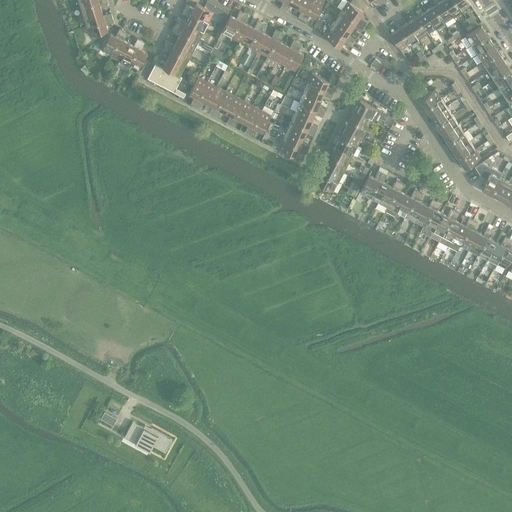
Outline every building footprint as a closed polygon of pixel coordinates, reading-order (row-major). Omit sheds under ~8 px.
[(107,0),(100,0),(81,6),(84,16),(102,10),(100,5),(108,3),(107,0)] [(283,0),(284,0),(280,8),(284,10),(289,0),(283,0)] [(289,0),(284,10),(289,12),(292,5),(297,7),(301,0),(289,0)] [(301,0),(297,7),(302,10),(298,17),(302,19),(312,0),(301,0)] [(323,0),(312,0),(302,19),(307,22),(310,14),(316,17),(325,0),(323,0)] [(443,0),(434,6),(444,21),(453,16),(443,0)] [(454,0),(442,0),(443,0),(453,16),(461,10),(454,0)] [(467,0),(454,0),(461,10),(470,4),(467,0)] [(348,1),(342,10),(364,25),(367,21),(360,17),(363,12),(348,1)] [(186,4),(184,9),(208,21),(213,12),(197,3),(194,8),(186,4)] [(434,6),(425,11),(436,27),(444,21),(434,6)] [(208,21),(184,9),(182,13),(189,17),(187,22),(204,30),(208,21)] [(102,10),(84,16),(87,26),(113,17),(111,13),(103,15),(102,10)] [(342,10),(336,19),(352,29),(355,25),(362,29),(364,25),(342,10)] [(222,32),(231,37),(244,13),(240,11),(236,18),(231,15),(222,32)] [(425,11),(417,17),(427,33),(436,27),(425,11)] [(244,13),(231,37),(240,42),(249,25),(244,22),(248,15),(244,13)] [(113,17),(87,26),(90,36),(108,30),(106,25),(114,22),(113,17)] [(417,17),(408,22),(419,38),(427,33),(417,17)] [(336,19),(330,27),(353,42),(356,38),(349,34),(352,29),(336,19)] [(249,25),(240,42),(249,46),(262,22),(258,20),(254,27),(249,25)] [(177,22),(175,27),(199,39),(204,30),(187,22),(184,26),(177,22)] [(262,22),(249,46),(258,51),(267,35),(262,32),(266,25),(262,22)] [(408,22),(400,28),(410,44),(419,38),(408,22)] [(466,36),(471,45),(487,35),(481,26),(466,36)] [(199,39),(175,27),(173,31),(180,35),(177,40),(194,48),(199,39)] [(353,42),(330,27),(324,36),(340,46),(343,41),(350,46),(353,42)] [(102,50),(111,55),(124,31),(120,28),(116,36),(110,33),(102,50)] [(410,44),(400,28),(391,34),(401,50),(410,44)] [(267,35),(258,51),(267,56),(280,32),(276,30),(272,37),(267,35)] [(124,31),(111,55),(120,59),(129,43),(124,40),(128,33),(124,31)] [(280,32),(267,56),(276,61),(285,44),(280,42),(284,34),(280,32)] [(487,35),(471,45),(477,54),(493,43),(487,35)] [(129,43),(120,59),(129,64),(142,40),(138,38),(134,45),(129,43)] [(285,44),(276,61),(285,65),(298,41),(294,39),(290,47),(285,44)] [(142,40),(129,64),(137,69),(139,69),(148,53),(142,50),(146,42),(142,40)] [(168,40),(165,45),(189,57),(194,48),(177,40),(175,44),(168,40)] [(298,41),(285,65),(295,70),(304,54),(298,51),(302,44),(298,41)] [(493,43),(477,54),(483,62),(499,52),(493,43)] [(189,57),(165,45),(163,49),(170,53),(168,58),(185,66),(189,57)] [(499,52),(483,62),(488,71),(504,60),(499,52)] [(158,59),(156,63),(180,76),(180,75),(185,66),(168,58),(165,62),(158,59)] [(376,58),(371,64),(376,68),(381,62),(376,58)] [(504,60),(488,71),(494,79),(510,69),(504,60)] [(180,76),(156,63),(148,78),(184,97),(186,93),(177,88),(183,77),(180,75),(180,76)] [(511,72),(510,69),(494,79),(500,88),(511,79),(511,72)] [(312,73),(308,83),(333,94),(335,89),(327,86),(329,81),(312,73)] [(191,103),(195,106),(208,82),(198,77),(189,93),(195,96),(191,103)] [(511,79),(500,88),(505,96),(511,91),(511,79)] [(208,82),(195,106),(199,108),(203,100),(208,103),(217,86),(208,82)] [(308,83),(304,92),(321,100),(323,95),(331,98),(333,94),(308,83)] [(217,86),(208,103),(213,105),(209,113),(213,115),(226,91),(217,86)] [(420,99),(426,108),(441,98),(435,89),(420,99)] [(226,91),(213,115),(217,117),(221,110),(226,112),(235,96),(226,91)] [(304,92),(300,101),(325,112),(326,108),(319,105),(321,100),(304,92)] [(235,96),(226,112),(231,115),(227,122),(231,125),(244,101),(235,96)] [(441,98),(426,108),(431,117),(447,106),(441,98)] [(360,100),(355,109),(372,118),(377,108),(360,100)] [(244,101),(231,125),(235,127),(239,119),(244,122),(253,105),(244,101)] [(300,101),(296,111),(313,118),(315,113),(323,117),(325,112),(300,101)] [(253,105),(244,122),(249,124),(245,132),(249,134),(262,110),(253,105)] [(447,106),(431,117),(437,125),(452,115),(447,106)] [(355,109),(350,118),(367,127),(372,118),(355,109)] [(262,110),(249,134),(253,136),(257,129),(263,132),(271,115),(262,110)] [(296,111),(291,120),(316,131),(318,127),(311,123),(313,118),(296,111)] [(391,127),(393,123),(397,115),(394,113),(387,125),(391,127)] [(452,115),(437,125),(442,134),(458,123),(452,115)] [(350,118),(346,127),(362,136),(367,127),(350,118)] [(291,120),(287,129),(304,137),(307,132),(314,135),(316,131),(291,120)] [(458,123),(442,134),(448,142),(464,132),(458,123)] [(346,127),(341,136),(357,145),(362,136),(346,127)] [(287,129),(283,139),(308,150),(310,145),(302,142),(304,137),(287,129)] [(464,132),(448,142),(454,151),(469,140),(464,132)] [(341,136),(336,145),(353,154),(357,145),(341,136)] [(308,150),(283,139),(279,149),(296,156),(298,151),(306,154),(308,150)] [(469,140),(454,151),(459,159),(475,149),(469,140)] [(336,145),(331,154),(348,163),(353,154),(336,145)] [(366,149),(363,155),(370,158),(373,153),(366,149)] [(475,149),(459,159),(465,168),(481,158),(475,149)] [(331,154),(326,163),(343,172),(348,163),(331,154)] [(482,162),(475,166),(481,176),(487,179),(482,189),(491,194),(500,177),(502,173),(482,162)] [(326,163),(322,172),(338,181),(343,172),(326,163)] [(375,177),(369,175),(360,191),(370,196),(385,169),(380,167),(375,177)] [(385,169),(370,196),(379,201),(388,184),(383,182),(387,174),(386,174),(388,171),(385,169)] [(338,181),(322,172),(317,182),(333,191),(338,181)] [(500,177),(491,194),(500,199),(509,182),(500,177)] [(388,184),(379,201),(388,206),(401,182),(397,179),(393,187),(388,184)] [(401,182),(388,206),(397,211),(406,194),(401,191),(405,184),(401,182)] [(511,183),(509,182),(500,199),(509,203),(511,198),(511,183)] [(406,194),(397,211),(406,215),(419,191),(415,189),(411,197),(406,194)] [(419,191),(406,215),(415,220),(424,203),(419,201),(423,193),(419,191)] [(415,220),(424,225),(437,201),(433,198),(429,206),(424,203),(415,220)] [(424,225),(420,231),(430,236),(442,213),(437,210),(441,203),(437,201),(424,225)] [(442,213),(430,236),(439,241),(455,210),(451,208),(447,216),(442,213)] [(455,210),(439,241),(448,246),(460,223),(456,220),(459,213),(455,210)] [(460,223),(448,246),(458,251),(461,244),(473,220),(469,218),(465,225),(460,223)] [(461,244),(470,249),(478,232),(474,230),(477,222),(473,220),(461,244)] [(478,232),(470,249),(479,254),(491,229),(488,227),(487,227),(483,235),(478,232)] [(491,229),(479,254),(488,258),(496,242),(492,239),(495,232),(491,229)] [(496,242),(488,258),(497,263),(509,239),(505,237),(501,244),(496,242)] [(511,240),(509,239),(497,263),(506,268),(511,256),(511,249),(510,249),(511,243),(511,240)] [(117,418),(105,412),(101,419),(113,426),(117,418)] [(124,437),(143,447),(146,442),(165,452),(172,439),(151,428),(150,431),(133,421),(124,437)]
